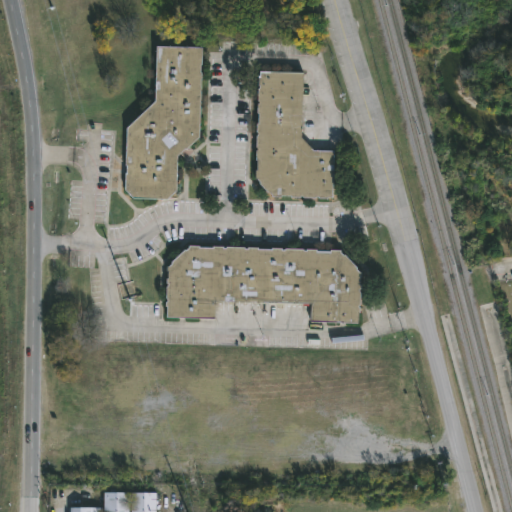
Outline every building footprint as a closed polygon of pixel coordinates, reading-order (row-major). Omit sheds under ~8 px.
[(202,49),(199,138),(177,158),(176,191),(167,200),(133,199),(125,189),(127,129),(155,103),(157,48),(202,49)] [(260,73),(256,180),(272,198),(332,200),(334,152),(312,151),(301,139),(303,74),(260,73)] [(215,302),(311,304),(311,322),(358,323),(359,274),(338,252),(189,249),(168,269),(167,319),(214,320),(215,302)] [(103,494),(103,511),(127,511),(128,495),(103,494)] [(131,495),(131,511),(155,511),(155,495),(131,495)]
